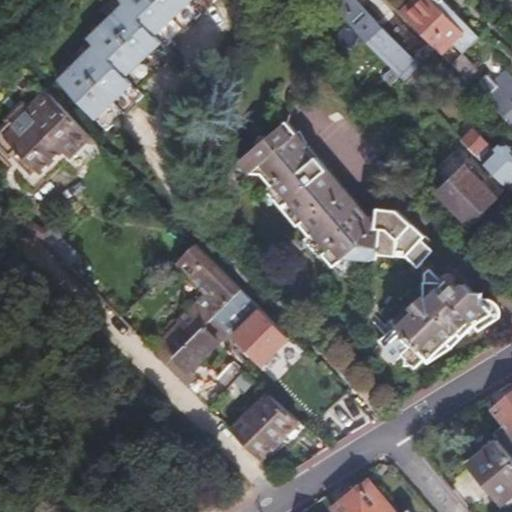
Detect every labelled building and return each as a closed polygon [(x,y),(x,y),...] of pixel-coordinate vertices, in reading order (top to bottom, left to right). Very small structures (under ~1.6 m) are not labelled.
[(96,47),(60,83),(107,133),(143,99),(138,92),(171,59),(164,51),(216,0),(117,0),(123,7),(90,40),(96,47)] [(368,40),(407,82),(422,67),(359,0),(332,0),(370,39),(368,40)] [(445,56),(469,80),(478,72),(471,65),(473,62),(466,55),(483,39),(444,0),(412,0),(402,11),(445,56)] [(422,67),(407,82),(417,92),(445,65),(435,55),(422,67)] [(490,74),(476,88),(511,124),(511,77),(505,71),(496,80),(490,74)] [(105,149),(49,93),(0,143),(0,157),(35,193),(48,180),(50,183),(69,166),(78,175),(105,149)] [(265,132),(263,144),(242,161),(237,173),(246,181),(259,178),(279,197),(273,201),(279,206),(285,200),(298,211),(289,218),(295,223),(304,216),(348,262),(355,255),(367,265),(387,257),(409,259),(423,272),(444,254),(407,207),(383,207),(385,215),(377,215),(312,140),(302,145),(297,140),(300,135),(291,124),(277,136),(265,132)] [(475,128),(463,140),(511,191),(511,147),(505,140),(495,149),(475,128)] [(466,167),(439,192),(467,222),(469,220),(474,221),(482,214),(482,208),(494,196),(466,167)] [(167,366),(242,288),(196,241),(177,261),(208,293),(179,323),(180,324),(161,344),(163,345),(155,354),(167,366)] [(434,268),(425,276),(426,299),(412,310),(390,324),(397,332),(374,348),(396,372),(407,364),(415,370),(423,362),(428,366),(461,342),(453,332),(458,327),(465,333),(481,315),(487,320),(502,310),(503,307),(503,304),(502,299),(499,294),(495,290),(491,288),(487,287),(484,287),(481,287),(479,288),(477,290),(466,282),(466,281),(466,280),(466,279),(466,277),(465,276),(464,275),(464,274),(463,273),(462,272),(461,272),(460,271),(459,271),(458,270),(453,270),(450,270),(448,270),(446,271),(443,272),(441,273),(441,276),(434,268)] [(293,339),(242,288),(167,366),(189,388),(197,380),(191,374),(231,334),(233,336),(235,334),(247,346),(243,350),(249,355),(253,351),(267,365),(293,339)] [(242,371),(232,363),(218,380),(228,388),(242,371)] [(252,379),(242,371),(228,388),(226,391),(236,399),(252,379)] [(511,390),(493,406),(505,421),(493,430),(498,437),(511,454),(511,390)] [(232,433),(258,460),(295,418),(267,393),(232,433)] [(504,501),(511,494),(511,454),(498,437),(471,460),(504,501)] [(362,481),(332,505),(338,511),(389,511),(394,508),(381,493),(375,498),(362,481)]
